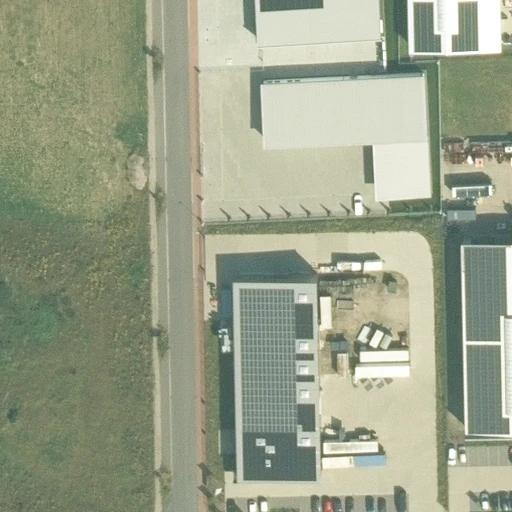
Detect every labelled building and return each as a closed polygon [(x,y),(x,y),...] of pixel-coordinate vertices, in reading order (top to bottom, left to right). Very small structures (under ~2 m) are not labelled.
[(409,0),(410,47),(485,45),(484,0),(409,0)] [(263,78),(265,141),(385,135),(387,195),(430,192),(426,134),(423,70),(263,78)] [(511,234),(465,236),(469,427),(511,426),(511,234)] [(317,272),(235,275),(240,472),(322,471),(317,272)] [(150,392),(166,392),(167,361),(151,361),(150,392)]
